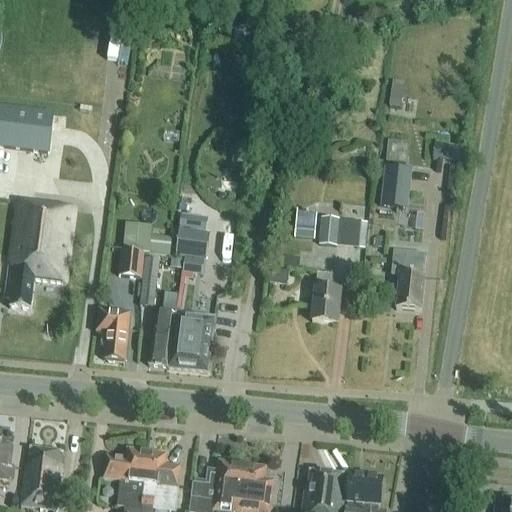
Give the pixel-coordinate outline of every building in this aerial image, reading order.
[(153,41),(138,39),(136,53),(151,55),(153,41)] [(404,86),(393,84),(389,110),(400,112),(404,86)] [(0,149),(47,156),(52,115),(0,107),(0,149)] [(457,164),(459,151),(436,147),(434,160),(457,164)] [(408,212),(412,172),(385,169),(380,209),(408,212)] [(232,171),(230,187),(246,190),(248,174),(232,171)] [(65,287),(75,212),(17,204),(5,300),(11,301),(10,311),(30,314),(34,283),(65,287)] [(315,218),(297,216),(295,240),(313,241),(315,218)] [(339,223),(321,221),(320,248),(338,249),(339,223)] [(169,259),(172,240),(151,238),(152,229),(126,226),(123,254),(121,253),(118,279),(142,282),(145,261),(144,261),(145,256),(169,259)] [(420,315),(424,281),(422,280),(424,259),(394,255),(392,277),(399,278),(396,312),(420,315)] [(299,271),(300,262),(277,259),(276,269),(299,271)] [(154,311),(159,262),(145,261),(142,282),(143,282),(140,309),(154,311)] [(173,262),(172,270),(183,271),(184,263),(173,262)] [(231,297),(236,264),(220,262),(216,294),(231,297)] [(337,327),(340,294),(330,293),(331,277),(317,276),(316,292),(315,292),(312,325),(337,327)] [(170,340),(173,313),(161,311),(160,317),(154,317),(149,369),(167,371),(170,340)] [(126,365),(129,334),(126,333),(128,316),(98,313),(96,336),(103,336),(102,348),(105,349),(104,363),(107,363),(108,365),(113,365),(115,364),(126,365)] [(207,375),(212,323),(175,319),(172,340),(171,340),(173,313),(170,340),(167,371),(207,375)] [(0,481),(13,483),(14,469),(11,469),(13,449),(0,446),(0,481)] [(52,511),(55,511),(63,455),(31,451),(29,467),(26,467),(21,508),(52,511)] [(143,486),(147,455),(127,453),(126,462),(106,459),(103,481),(120,484),(116,510),(129,511),(128,511),(141,511),(144,487),(143,486)] [(174,511),(180,470),(165,468),(167,458),(147,455),(143,486),(144,487),(141,511),(174,511)] [(237,511),(243,468),(219,465),(218,473),(207,472),(206,483),(195,482),(195,486),(192,486),(188,511),(237,511)] [(272,511),(277,483),(265,481),(266,471),(243,468),(237,511),(272,511)] [(342,511),(344,501),(340,501),(343,478),(309,475),(307,491),(305,490),(301,511),(342,511)] [(378,511),(382,482),(350,479),(346,511),(345,510),(344,511),(378,511)] [(511,511),(511,504),(497,503),(496,511),(511,511)]
